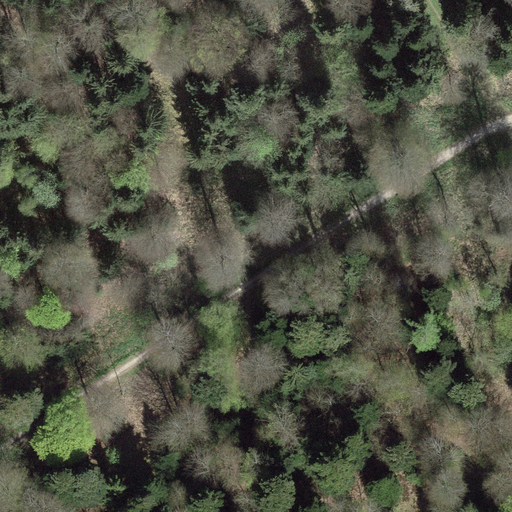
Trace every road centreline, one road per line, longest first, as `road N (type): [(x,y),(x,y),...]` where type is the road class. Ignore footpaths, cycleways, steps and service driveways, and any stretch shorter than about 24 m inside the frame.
road 1 (track): [(0,450),(488,123),(510,122)]
road 2 (track): [(434,0),(510,122)]
